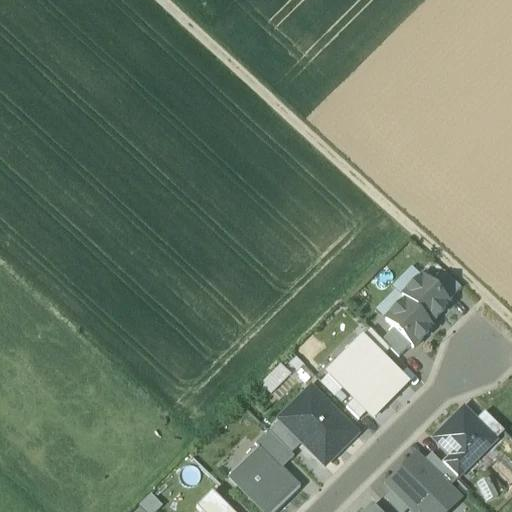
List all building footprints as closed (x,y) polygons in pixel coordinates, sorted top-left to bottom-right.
[(430,289),(446,306),(460,292),(444,276),(430,289)] [(404,304),(429,328),(449,308),(446,306),(430,289),(421,280),(401,300),(404,304)] [(413,352),(433,332),(429,328),(404,304),(384,324),(393,333),(410,350),(413,352)] [(370,333),(327,375),(372,420),(406,386),(381,361),(389,353),(381,345),(370,333)] [(393,333),(381,345),(389,353),(398,362),(410,350),(393,333)] [(309,393),(278,424),(301,446),(325,469),(355,438),(309,393)] [(463,413),(433,444),(451,461),(464,475),(494,444),(474,424),(463,413)] [(483,415),(474,424),(494,444),(503,435),(483,415)] [(301,446),(278,424),(266,436),(289,459),(301,446)] [(254,447),(257,451),(280,473),(292,461),(289,459),(266,436),(266,435),(254,447)] [(279,511),(299,492),(280,473),(257,451),(227,481),(259,511),(279,511)] [(430,458),(422,466),(448,492),(456,483),(442,470),(430,458)] [(416,460),(386,490),(391,495),(408,511),(448,511),(459,502),(448,492),(422,466),(416,460)] [(451,461),(442,470),(456,483),(464,475),(451,461)] [(228,511),(209,494),(193,510),(194,511),(228,511)] [(391,495),(383,504),(386,507),(390,511),(407,511),(408,511),(391,495)]
